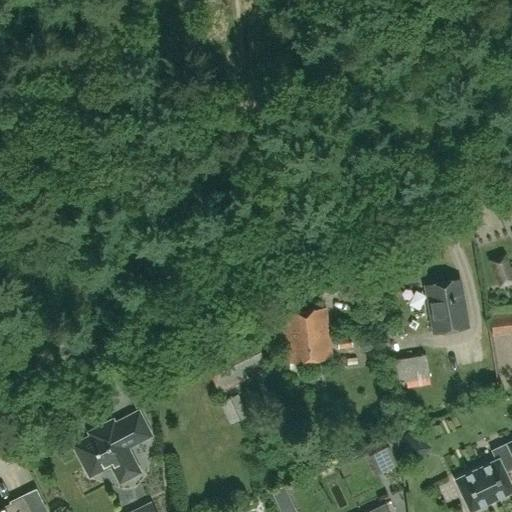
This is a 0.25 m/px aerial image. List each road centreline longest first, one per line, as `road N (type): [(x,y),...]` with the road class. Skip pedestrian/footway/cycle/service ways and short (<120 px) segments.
road 1 (track): [(0,236),(243,112)]
road 2 (track): [(243,112),(461,0)]
road 3 (track): [(404,29),(465,175),(488,210)]
road 4 (residential): [(0,451),(144,384)]
road 5 (track): [(434,101),(430,172),(448,227)]
road 6 (track): [(243,112),(263,239)]
